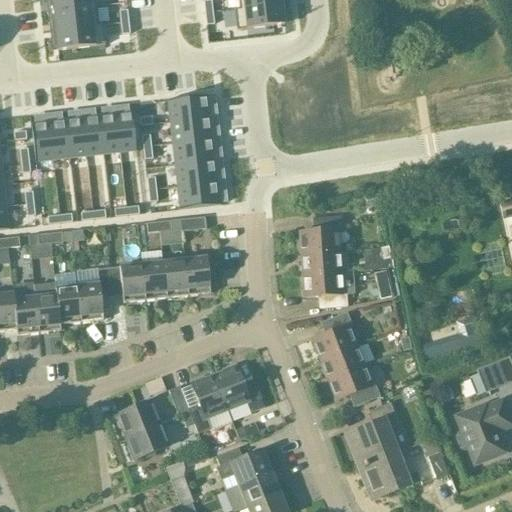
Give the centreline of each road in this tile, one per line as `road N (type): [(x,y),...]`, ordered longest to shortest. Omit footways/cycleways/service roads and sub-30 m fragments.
road 1 (residential): [(265,324),(87,393),(0,401)]
road 2 (residential): [(511,132),(250,161)]
road 3 (residential): [(338,511),(265,324)]
road 4 (residential): [(9,78),(165,62)]
